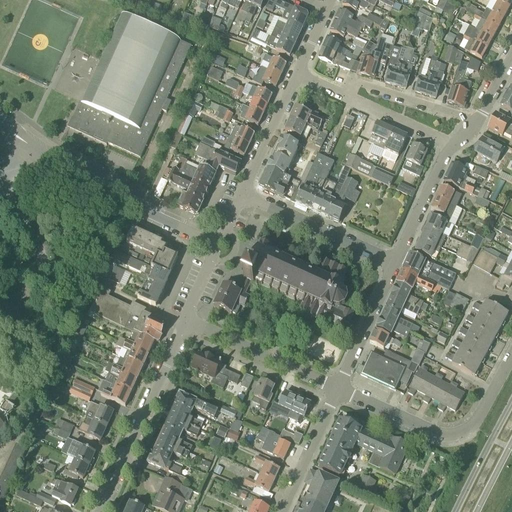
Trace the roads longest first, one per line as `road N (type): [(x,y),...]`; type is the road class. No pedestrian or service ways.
road 1 (residential): [(338,389),(439,436),(460,434),(475,424),(511,357)]
road 2 (residential): [(100,511),(185,321)]
road 3 (residential): [(210,241),(49,158)]
road 4 (residential): [(185,321),(338,389)]
road 5 (residential): [(394,263),(242,195)]
road 6 (residential): [(477,123),(354,82),(345,96)]
road 7 (residential): [(338,389),(394,263)]
road 8 (residential): [(281,511),(338,389)]
road 9 (residential): [(242,195),(297,75)]
road 10 (residential): [(394,263),(452,146)]
road 11 (secondary): [(511,401),(458,511)]
